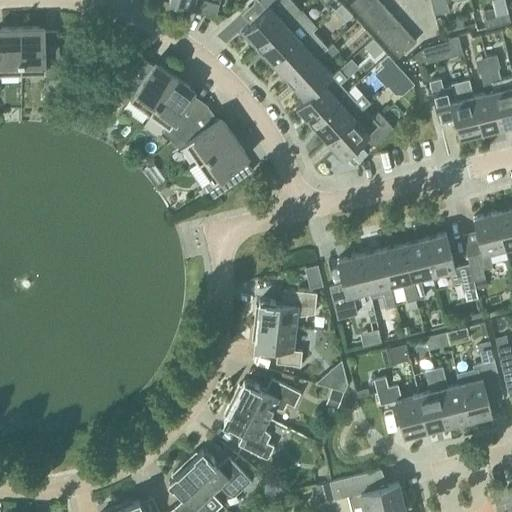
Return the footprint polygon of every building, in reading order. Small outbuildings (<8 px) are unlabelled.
[(183,0),(182,3),(217,13),(220,3),(209,0),(183,0)] [(259,0),(267,9),(241,33),(250,42),(253,40),(260,47),(301,10),(292,0),(259,0)] [(359,12),(372,0),(353,0),(350,3),(359,12)] [(367,21),(385,5),(380,0),(372,0),(359,12),(367,21)] [(431,0),(435,13),(449,9),(447,0),(431,0)] [(342,3),(334,10),(344,22),(353,14),(342,3)] [(375,30),(393,14),(385,5),(367,21),(375,30)] [(484,10),(486,18),(494,16),(492,8),(484,10)] [(301,10),(260,47),(275,64),(313,30),(316,27),(301,10)] [(509,13),(496,16),(499,24),(511,21),(509,13)] [(383,39),(401,23),(393,14),(375,30),(383,39)] [(484,19),(486,27),(499,24),(496,16),(494,16),(486,18),(484,19)] [(391,47),(408,31),(401,23),(383,39),(391,47)] [(20,27),(22,70),(44,69),(45,78),(60,77),(59,30),(45,30),(45,26),(20,27)] [(0,70),(22,70),(20,27),(0,27),(0,70)] [(313,30),(275,64),(291,81),(317,57),(323,52),(328,47),(328,46),(313,30)] [(408,31),(391,47),(399,57),(417,41),(408,31)] [(365,44),(375,55),(383,48),(373,37),(365,44)] [(426,47),(413,55),(421,64),(454,55),(450,40),(426,47)] [(328,47),(323,52),(329,58),(339,49),(332,42),(328,46),(328,47)] [(175,76),(156,62),(154,65),(142,56),(114,95),(127,104),(132,97),(150,111),(175,76)] [(296,105),(297,106),(332,74),(317,57),(291,81),(305,97),(296,105)] [(383,74),(391,82),(404,71),(396,62),(383,74)] [(498,67),(489,70),(495,90),(503,88),(502,81),(498,67)] [(332,74),(297,106),(312,123),(348,90),(340,82),(347,76),(339,68),(332,74)] [(484,86),(486,93),(495,90),(489,70),(481,72),(484,86)] [(171,139),(207,104),(193,93),(195,90),(175,76),(150,111),(169,124),(164,131),(171,139)] [(441,77),(430,80),(433,94),(436,105),(440,122),(440,121),(455,118),(458,131),(460,136),(482,131),(473,95),(470,79),(452,84),(452,85),(444,87),(441,77)] [(503,88),(495,90),(503,125),(511,122),(511,78),(502,81),(503,88)] [(348,90),(312,123),(328,140),(363,107),(370,101),(363,93),(356,99),(348,90)] [(474,95),(473,95),(482,131),(483,131),(483,130),(503,125),(495,90),(486,93),(474,96),(474,95)] [(199,161),(235,136),(221,116),(218,118),(207,104),(171,139),(179,147),(186,142),(199,161)] [(366,136),(374,145),(394,127),(379,111),(372,117),(363,107),(328,140),(343,157),(366,136)] [(235,136),(199,161),(212,179),(205,184),(214,197),(253,170),(245,158),(248,156),(235,136)] [(511,207),(497,211),(497,210),(506,246),(506,245),(511,243),(511,207)] [(492,250),(506,246),(497,210),(474,216),(483,251),(468,255),(470,263),(474,280),(485,277),(483,267),(492,265),(490,254),(492,250)] [(446,231),(423,237),(432,273),(436,272),(437,276),(450,272),(453,283),(462,281),(465,291),(476,288),(474,280),(470,263),(455,266),(446,231)] [(432,273),(423,237),(423,238),(403,243),(411,277),(416,298),(425,296),(420,275),(432,272),(432,273)] [(408,301),(416,298),(411,277),(403,243),(382,249),(390,283),(402,280),(408,301)] [(361,253),(370,289),(371,295),(383,292),(392,290),(390,283),(382,249),(361,254),(361,253)] [(356,292),(370,289),(361,253),(338,259),(343,282),(330,285),(338,318),(358,313),(354,297),(356,292)] [(255,322),(296,327),(297,315),(315,312),(317,292),(285,288),(283,303),(275,302),(276,299),(262,298),(262,300),(260,300),(259,306),(257,306),(255,322)] [(395,304),(392,290),(383,292),(387,306),(395,304)] [(293,349),(296,327),(255,322),(253,338),(255,339),(255,345),(257,345),(257,348),(270,349),(271,346),(278,347),(276,362),(301,365),(302,350),(293,349)] [(508,343),(506,334),(494,337),(496,345),(508,343)] [(498,347),(504,373),(510,397),(511,396),(511,354),(511,355),(509,345),(498,347)] [(474,369),(458,373),(460,382),(469,418),(492,413),(483,378),(498,374),(492,349),(491,349),(480,352),(483,362),(473,364),(474,369)] [(469,418),(460,382),(459,382),(460,383),(448,386),(443,365),(434,368),(439,388),(448,423),(468,418),(469,418)] [(428,428),(448,423),(439,388),(434,368),(425,370),(431,391),(419,394),(419,393),(418,393),(427,429),(428,429),(428,428)] [(427,429),(418,393),(405,396),(401,394),(398,384),(388,386),(386,375),(374,378),(381,403),(396,400),(404,435),(427,429)] [(232,399),(269,417),(274,407),(284,409),(287,402),(294,405),(301,392),(272,377),(265,390),(259,387),(260,384),(248,378),(246,381),(244,379),(242,385),(239,384),(232,399)] [(264,428),(269,417),(232,399),(225,413),(227,414),(224,420),(226,421),(225,423),(237,429),(238,427),(245,430),(238,443),(268,458),(274,445),(267,441),(271,434),(264,428)] [(196,451),(184,462),(212,492),(219,486),(226,492),(227,490),(233,497),(251,480),(229,456),(218,466),(213,460),(215,459),(206,449),(204,450),(202,449),(198,453),(196,451)] [(171,481),(169,483),(178,493),(180,491),(186,497),(175,507),(179,511),(213,511),(223,504),(212,492),(184,462),(172,473),(174,475),(169,479),(171,481)] [(386,485),(380,468),(330,480),(335,498),(348,495),(352,511),(375,511),(411,503),(409,503),(406,495),(403,488),(401,489),(399,482),(386,485)] [(132,499),(117,505),(120,511),(147,511),(142,500),(140,501),(139,499),(133,501),(132,499)] [(411,503),(375,511),(410,511),(409,504),(412,504),(411,503)]
